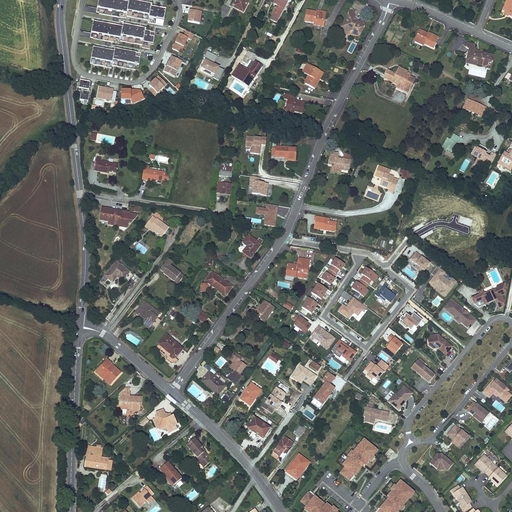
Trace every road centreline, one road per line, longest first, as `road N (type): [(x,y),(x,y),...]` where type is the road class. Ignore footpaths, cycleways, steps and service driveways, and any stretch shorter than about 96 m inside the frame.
road 1 (tertiary): [(60,0),(85,251),(79,328)]
road 2 (residential): [(389,3),(324,130),(283,238)]
road 3 (residential): [(364,252),(324,314),(359,344),(371,345),(414,290),(386,267)]
road 4 (residential): [(83,0),(75,65),(129,82),(155,66),(178,4)]
road 5 (residential): [(283,238),(171,392)]
road 6 (tertiary): [(79,328),(70,511)]
road 7 (residential): [(511,323),(504,316),(489,322),(466,348),(408,419),(411,441)]
road 8 (residential): [(171,392),(222,437),(281,511)]
road 9 (residential): [(411,441),(430,439),(511,343)]
